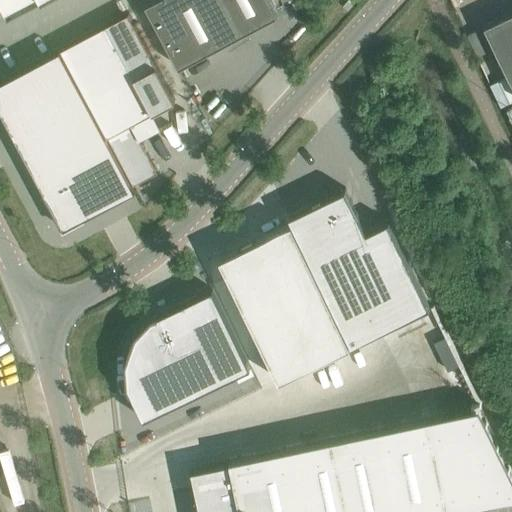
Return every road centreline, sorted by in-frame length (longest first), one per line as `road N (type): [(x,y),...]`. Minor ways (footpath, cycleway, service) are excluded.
road 1 (unclassified): [(39,325),(153,253),(388,0)]
road 2 (unclassified): [(39,325),(85,511)]
